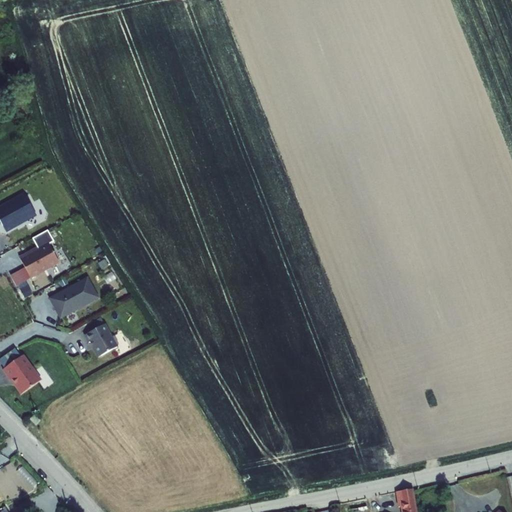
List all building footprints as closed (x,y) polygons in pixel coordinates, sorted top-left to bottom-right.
[(36,215),(25,195),(13,202),(12,201),(0,207),(0,221),(6,232),(36,215)] [(54,242),(48,231),(32,239),(38,250),(33,253),(32,251),(19,258),(31,279),(59,263),(49,244),(54,242)] [(61,320),(99,299),(88,279),(50,299),(61,320)] [(20,284),(26,296),(32,293),(26,281),(20,284)] [(119,348),(107,325),(87,335),(91,343),(92,342),(100,358),(119,348)] [(47,379),(29,354),(8,368),(15,378),(16,378),(17,378),(18,378),(22,383),(21,385),(27,393),(47,379)] [(30,419),(36,425),(41,421),(35,415),(30,419)] [(417,511),(414,490),(402,492),(405,511),(417,511)] [(374,499),(361,501),(363,507),(371,506),(375,505),(374,499)]
